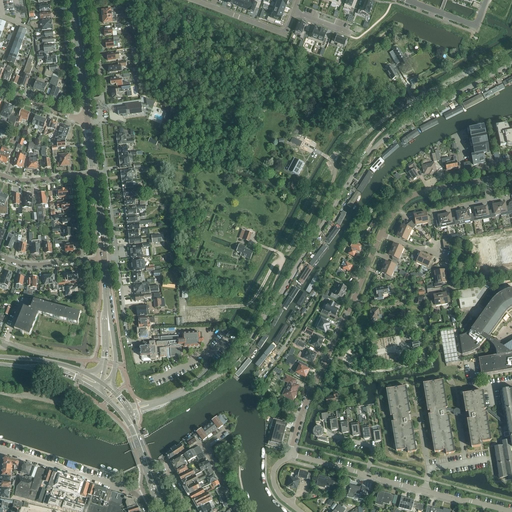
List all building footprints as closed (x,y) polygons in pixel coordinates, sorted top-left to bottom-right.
[(246,0),(243,9),(248,11),(252,0),(246,0)] [(252,0),(248,11),(253,13),(256,8),(258,9),(261,3),(252,0)] [(345,4),(344,7),(350,9),(351,8),(354,9),(357,1),(354,0),(346,0),(346,1),(345,0),(344,4),(345,4)] [(360,7),(357,14),(360,15),(361,14),(367,16),(368,13),(369,13),(372,7),(371,7),(372,3),(365,1),(363,8),(360,7)] [(275,2),(273,7),(284,11),(286,7),(286,6),(275,2)] [(273,7),(271,12),(282,17),(282,16),(284,11),(273,7)] [(268,17),(267,20),(274,23),(275,20),(280,22),(282,17),(271,12),(269,17),(268,17)] [(116,15),(102,17),(103,24),(117,22),(116,15)] [(41,21),(42,31),(53,29),(51,20),(41,21)] [(299,22),(294,34),(300,36),(300,38),(303,40),(306,32),(303,31),(306,24),(299,22)] [(121,25),(115,26),(115,28),(104,29),(105,36),(113,35),(113,32),(118,31),(118,29),(121,29),(121,25)] [(310,33),(308,39),(317,42),(321,30),(318,29),(315,28),(313,34),(310,33)] [(321,30),(317,42),(322,44),(321,46),(324,48),(328,39),(325,38),(327,32),(324,31),(321,30)] [(45,36),(37,37),(37,40),(43,39),(46,39),(54,38),(53,37),(53,31),(45,32),(45,36)] [(333,38),(330,44),(334,45),(335,43),(338,44),(337,46),(341,47),(341,45),(345,47),(345,45),(346,46),(347,42),(346,41),(347,40),(343,39),(343,38),(341,37),(341,38),(337,36),(336,39),(333,38)] [(106,42),(106,45),(105,45),(106,48),(106,49),(111,48),(117,47),(117,44),(119,44),(119,37),(113,38),(114,41),(106,42)] [(23,41),(16,38),(14,43),(21,45),(24,46),(26,42),(23,41)] [(47,46),(47,43),(54,43),(54,38),(46,39),(43,39),(43,44),(44,44),(44,46),(47,46)] [(47,46),(44,46),(44,50),(39,51),(39,56),(45,55),(49,54),(49,52),(55,51),(54,45),(47,46)] [(399,48),(389,53),(396,64),(399,62),(402,67),(408,63),(399,48)] [(107,54),(107,57),(107,60),(108,60),(108,61),(116,60),(116,56),(117,56),(117,57),(122,56),(121,54),(126,53),(125,49),(116,50),(117,53),(107,54)] [(32,56),(30,55),(23,73),(24,74),(23,78),(20,86),(25,88),(30,76),(33,67),(31,66),(33,60),(31,60),(32,56)] [(39,56),(39,60),(45,59),(46,64),(56,63),(56,56),(53,56),(53,55),(48,56),(49,56),(45,57),(45,56),(39,56)] [(109,69),(108,70),(109,71),(109,72),(109,73),(122,71),(122,67),(127,66),(126,62),(118,63),(118,66),(109,67),(109,69)] [(45,73),(44,75),(45,76),(52,78),(53,74),(52,72),(57,71),(57,66),(45,67),(46,70),(45,73)] [(393,66),(387,70),(392,80),(399,76),(393,66)] [(11,69),(7,68),(6,72),(3,79),(9,81),(12,75),(9,74),(11,69)] [(417,75),(409,79),(412,86),(420,82),(417,75)] [(59,79),(53,76),(49,86),(53,87),(49,97),(57,100),(60,90),(57,89),(59,79)] [(511,77),(502,83),(504,87),(511,82),(511,77)] [(118,78),(111,79),(112,81),(110,81),(110,82),(110,84),(111,84),(111,85),(117,84),(117,86),(127,85),(126,82),(122,83),(121,79),(119,80),(118,78)] [(36,83),(33,82),(30,90),(33,91),(34,89),(44,93),(47,85),(37,81),(36,83)] [(112,91),(112,94),(112,97),(113,98),(117,98),(117,99),(121,98),(121,97),(121,92),(131,91),(130,85),(120,87),(120,90),(112,91)] [(503,85),(482,95),(484,99),(505,89),(503,85)] [(481,95),(462,105),(465,111),(484,101),(481,95)] [(155,102),(146,98),(147,105),(153,108),(155,102)] [(141,103),(129,105),(130,115),(142,113),(144,113),(144,110),(142,110),(141,103)] [(5,104),(0,116),(8,119),(10,115),(11,116),(11,115),(14,107),(5,104)] [(118,110),(117,110),(118,114),(119,114),(119,115),(123,115),(123,117),(128,116),(128,115),(130,115),(129,105),(126,105),(126,108),(118,109),(118,110)] [(460,106),(443,115),(446,120),(463,112),(460,106)] [(174,109),(168,107),(162,123),(167,126),(174,109)] [(22,119),(23,119),(27,121),(30,113),(22,109),(17,122),(20,123),(22,119)] [(41,118),(36,116),(32,125),(35,126),(34,129),(37,130),(38,127),(41,118)] [(41,118),(38,127),(44,129),(47,120),(41,118)] [(436,119),(419,128),(422,133),(439,125),(436,119)] [(55,130),(57,122),(51,120),(51,121),(49,120),(47,127),(48,128),(55,130)] [(65,141),(70,127),(57,122),(55,130),(57,131),(55,137),(65,141)] [(511,131),(510,132),(506,124),(495,126),(496,130),(497,130),(497,132),(500,146),(504,146),(504,145),(506,145),(507,146),(511,145),(511,131)] [(484,130),(483,126),(469,129),(475,155),(477,155),(483,153),(483,154),(486,153),(489,153),(484,130)] [(120,135),(117,135),(118,145),(127,144),(134,143),(134,140),(126,141),(126,134),(122,135),(121,129),(119,128),(120,135)] [(416,130),(401,141),(404,145),(419,135),(416,130)] [(57,142),(58,147),(66,146),(65,141),(55,137),(55,141),(57,140),(58,142),(57,142)] [(295,141),(293,145),(303,150),(305,146),(295,141)] [(396,144),(381,157),(384,160),(399,147),(396,144)] [(118,147),(119,157),(128,156),(137,155),(136,152),(130,152),(131,153),(128,153),(128,150),(129,149),(129,147),(128,146),(127,146),(118,147)] [(42,151),(41,151),(42,161),(44,161),(45,168),(51,168),(50,159),(47,160),(46,147),(41,147),(42,151)] [(11,153),(7,151),(4,150),(3,153),(0,161),(6,164),(10,156),(9,156),(11,153)] [(21,155),(18,153),(14,166),(16,166),(17,167),(18,168),(19,167),(20,168),(20,167),(23,168),(25,160),(26,156),(24,155),(25,152),(22,151),(21,155)] [(69,154),(59,155),(60,167),(71,166),(69,154)] [(129,157),(119,158),(121,168),(130,168),(129,157)] [(294,158),(289,168),(292,170),(291,172),(298,176),(305,164),(294,158)] [(450,158),(444,159),(446,171),(449,170),(450,170),(451,170),(452,170),(451,162),(450,158)] [(380,159),(370,170),(374,174),(384,162),(380,159)] [(414,162),(407,166),(410,169),(411,171),(408,173),(410,176),(408,177),(410,181),(413,180),(418,177),(415,171),(418,169),(414,162)] [(424,174),(431,173),(431,174),(436,173),(434,163),(422,166),(423,171),(423,172),(424,172),(424,174)] [(133,181),(132,173),(135,173),(134,168),(129,169),(129,171),(121,172),(122,182),(133,181)] [(357,191),(361,194),(374,175),(369,171),(357,191)] [(142,189),(141,186),(136,186),(136,187),(134,187),(133,186),(135,185),(135,182),(123,183),(123,190),(128,189),(128,191),(134,190),(140,189),(142,189)] [(0,214),(8,215),(8,199),(9,197),(0,193),(2,190),(0,189),(0,214)] [(60,197),(60,198),(68,197),(68,196),(69,195),(69,194),(68,193),(67,190),(65,190),(60,190),(56,191),(57,198),(60,197)] [(357,191),(347,206),(351,209),(361,194),(357,191)] [(47,205),(46,200),(45,193),(44,193),(43,193),(42,194),(38,194),(39,206),(36,206),(39,224),(44,224),(42,205),(47,205)] [(20,195),(13,195),(13,205),(16,205),(16,209),(19,209),(19,215),(23,215),(23,201),(20,201),(20,195)] [(23,208),(29,208),(29,204),(32,204),(32,195),(31,195),(28,195),(25,195),(25,199),(23,199),(23,208)] [(63,201),(57,201),(58,211),(62,211),(67,210),(67,211),(69,211),(69,210),(70,210),(69,203),(63,204),(63,201)] [(501,215),(501,216),(511,213),(511,201),(511,202),(510,202),(510,203),(509,203),(509,204),(508,205),(508,206),(509,208),(506,209),(505,203),(502,203),(498,203),(501,215)] [(498,203),(495,204),(495,205),(493,205),(494,211),(491,212),(491,211),(492,218),(495,217),(495,216),(501,215),(498,203)] [(140,206),(135,206),(135,207),(126,208),(126,215),(137,214),(137,209),(139,209),(141,209),(141,208),(146,208),(145,205),(140,206)] [(480,206),(477,208),(474,209),(476,215),(473,215),(472,214),(473,220),(473,222),(483,220),(480,206)] [(491,212),(488,212),(487,207),(484,207),(480,206),(483,220),(492,218),(491,211),(490,211),(491,212)] [(462,210),(458,212),(456,212),(457,218),(454,219),(454,218),(455,225),(459,224),(459,223),(464,222),(462,210)] [(472,215),(469,216),(468,210),(466,211),(466,210),(462,210),(464,222),(473,220),(472,214),(472,215)] [(343,212),(336,224),(340,226),(347,214),(343,212)] [(432,226),(430,219),(427,220),(426,212),(424,213),(423,212),(421,213),(420,214),(422,224),(428,223),(428,226),(432,226)] [(416,214),(414,215),(415,220),(412,221),(410,223),(414,228),(416,226),(422,225),(422,224),(420,214),(419,214),(416,213),(416,214)] [(436,221),(437,229),(446,227),(444,213),(440,215),(440,216),(438,216),(439,222),(436,222),(436,221)] [(454,219),(451,219),(450,214),(448,214),(444,213),(446,227),(455,225),(454,218),(454,219)] [(62,215),(51,216),(51,220),(55,220),(55,221),(62,220),(62,224),(71,223),(71,222),(72,222),(71,220),(71,219),(70,217),(62,218),(62,215)] [(149,224),(149,221),(140,221),(138,222),(138,223),(128,224),(128,230),(140,229),(140,225),(148,225),(148,224),(149,224)] [(408,225),(406,228),(402,226),(401,227),(400,227),(400,230),(399,231),(410,236),(412,230),(414,228),(410,223),(408,225)] [(336,227),(325,242),(329,245),(340,230),(336,227)] [(63,231),(61,231),(61,234),(64,234),(64,238),(72,237),(71,229),(63,230),(63,231)] [(246,231),(242,240),(249,242),(252,233),(246,231)] [(397,237),(407,241),(410,236),(399,231),(399,232),(397,234),(398,235),(397,237)] [(29,233),(29,239),(29,247),(32,247),(33,255),(35,255),(38,255),(38,249),(39,249),(39,242),(35,242),(32,242),(32,238),(32,233),(29,233)] [(14,242),(17,243),(18,235),(14,234),(13,236),(9,234),(6,241),(7,242),(7,244),(6,243),(5,246),(6,246),(5,247),(12,249),(14,242)] [(149,243),(161,242),(161,234),(148,236),(149,243)] [(22,236),(18,235),(17,243),(20,243),(19,253),(21,253),(22,254),(23,254),(24,254),(25,254),(26,245),(23,244),(24,240),(22,240),(22,236)] [(44,237),(41,238),(41,244),(44,243),(45,254),(48,253),(48,254),(50,254),(51,253),(52,253),(51,244),(46,245),(46,240),(45,240),(44,237)] [(58,242),(55,242),(55,245),(60,244),(60,248),(65,248),(65,252),(73,251),(74,250),(74,248),(73,247),(73,244),(63,245),(62,244),(61,244),(61,241),(58,242)] [(352,247),(348,254),(354,257),(356,252),(356,251),(357,250),(360,251),(362,246),(353,242),(351,247),(352,247)] [(394,244),(393,246),(392,246),(392,249),(391,250),(402,254),(404,249),(394,244)] [(236,251),(241,253),(240,255),(250,259),(253,252),(244,250),(245,247),(239,245),(239,246),(237,245),(235,250),(237,251),(236,251)] [(310,263),(313,266),(328,248),(324,245),(310,263)] [(142,246),(130,247),(131,257),(132,257),(132,259),(140,258),(140,256),(139,257),(139,253),(142,252),(142,246)] [(390,253),(389,255),(394,257),(392,260),(398,263),(402,254),(391,250),(389,252),(390,253)] [(426,255),(423,253),(423,254),(421,253),(419,258),(416,256),(413,262),(421,266),(426,256),(426,255)] [(430,257),(430,256),(427,256),(426,256),(421,266),(430,270),(432,264),(430,263),(432,258),(430,257)] [(133,271),(142,271),(141,260),(140,260),(140,258),(132,259),(132,260),(133,271)] [(386,262),(385,264),(384,264),(384,267),(394,272),(398,264),(392,261),(391,264),(386,262)] [(343,268),(349,272),(353,266),(346,262),(343,268)] [(309,265),(299,281),(304,284),(314,268),(309,265)] [(381,273),(386,275),(385,278),(390,280),(394,272),(384,267),(383,268),(381,270),(382,271),(381,273)] [(439,268),(433,269),(433,273),(434,272),(435,278),(445,276),(446,273),(445,273),(444,270),(440,271),(439,268)] [(12,274),(12,273),(9,272),(9,273),(7,272),(4,280),(0,279),(0,285),(7,288),(9,283),(12,274)] [(65,275),(66,281),(67,281),(68,281),(78,280),(77,272),(67,273),(67,274),(65,275)] [(141,272),(133,273),(134,284),(142,283),(141,272)] [(59,284),(55,285),(54,275),(48,276),(49,285),(53,285),(53,290),(56,289),(56,291),(59,290),(59,289),(59,286),(59,284)] [(24,277),(18,276),(15,289),(18,289),(19,285),(22,286),(24,277)] [(48,276),(42,277),(43,285),(41,285),(42,292),(45,291),(45,289),(46,289),(46,285),(49,285),(48,276)] [(435,287),(442,286),(442,283),(447,282),(446,280),(447,280),(446,277),(445,276),(435,278),(436,284),(434,284),(435,287)] [(27,290),(27,297),(33,297),(33,291),(35,291),(35,289),(36,288),(36,285),(38,285),(38,278),(36,278),(36,277),(30,277),(30,278),(27,278),(27,286),(27,287),(27,290)] [(142,285),(134,285),(135,294),(159,292),(158,287),(152,287),(152,288),(149,289),(149,283),(147,283),(142,284),(142,285)] [(337,300),(339,297),(342,299),(347,288),(340,284),(334,295),(332,293),(330,297),(337,300)] [(59,289),(62,289),(63,292),(67,292),(67,297),(73,296),(73,294),(77,294),(77,293),(78,292),(79,292),(79,291),(78,290),(77,290),(77,289),(72,289),(72,287),(65,288),(64,285),(59,286),(59,289)] [(295,287),(283,306),(287,309),(299,290),(295,287)] [(390,287),(387,287),(379,289),(376,290),(376,289),(377,296),(378,295),(378,297),(374,297),(375,301),(383,299),(382,294),(388,293),(391,293),(390,287)] [(484,287),(458,291),(461,309),(474,307),(479,300),(476,298),(484,287)] [(459,336),(462,355),(464,354),(465,354),(467,354),(469,353),(470,353),(472,352),(473,351),(476,350),(478,349),(478,348),(480,347),(481,346),(481,345),(482,345),(483,344),(484,343),(485,341),(486,340),(490,343),(493,346),(496,351),(496,355),(478,358),(481,375),(511,369),(511,341),(503,347),(499,344),(501,342),(495,338),(493,340),(488,337),(505,313),(506,313),(506,312),(507,311),(508,310),(510,309),(511,308),(511,307),(511,288),(511,289),(509,289),(508,290),(507,290),(504,291),(502,292),(501,293),(499,294),(497,295),(495,297),(494,298),(493,299),(492,300),(491,301),(490,302),(471,330),(470,331),(469,332),(468,332),(468,333),(467,333),(466,334),(465,335),(464,335),(462,336),(461,336),(460,336),(459,336)] [(304,292),(297,304),(302,306),(309,294),(304,292)] [(448,306),(451,306),(450,298),(447,299),(446,294),(444,294),(443,293),(440,295),(441,305),(442,305),(447,304),(448,306)] [(432,308),(442,306),(442,305),(441,305),(440,295),(439,295),(436,294),(436,295),(434,296),(435,301),(430,301),(432,308)] [(160,300),(154,301),(155,308),(161,307),(165,307),(165,299),(160,300)] [(14,329),(30,336),(30,335),(39,314),(39,313),(43,314),(43,315),(44,314),(46,314),(46,315),(54,317),(60,318),(60,319),(68,321),(68,320),(72,321),(71,322),(78,324),(81,314),(44,305),(45,303),(34,300),(31,309),(30,308),(30,309),(24,307),(18,322),(15,329),(14,329)] [(328,304),(325,310),(323,310),(321,313),(327,316),(329,313),(335,316),(339,309),(335,307),(336,305),(330,302),(328,304)] [(149,306),(136,307),(137,316),(146,316),(146,309),(149,309),(149,306)] [(284,310),(280,308),(271,325),(274,327),(284,310)] [(378,309),(370,310),(371,320),(372,320),(372,322),(377,322),(376,319),(381,319),(381,315),(379,315),(378,309)] [(293,310),(287,319),(291,321),(297,313),(293,310)] [(327,331),(329,327),(328,327),(330,324),(327,323),(329,319),(321,315),(319,319),(321,320),(317,329),(325,333),(326,330),(327,331)] [(147,328),(150,327),(149,323),(154,323),(154,318),(138,318),(139,323),(139,324),(140,328),(147,328)] [(284,324),(273,342),(277,344),(288,327),(284,324)] [(150,327),(147,328),(147,329),(139,330),(139,338),(143,338),(143,342),(148,342),(148,332),(150,332),(150,327)] [(312,336),(314,331),(307,328),(305,332),(312,336)] [(453,330),(440,332),(442,345),(445,364),(458,362),(453,330)] [(178,336),(158,337),(159,342),(156,342),(156,344),(154,344),(154,341),(143,342),(143,346),(139,346),(140,350),(137,350),(137,353),(140,353),(140,357),(141,357),(142,360),(143,361),(150,361),(150,360),(156,359),(155,357),(159,357),(159,358),(166,357),(165,348),(170,348),(171,357),(182,356),(181,347),(184,347),(184,348),(201,347),(201,342),(203,342),(204,341),(204,339),(203,338),(201,338),(200,332),(183,333),(183,339),(178,340),(178,336)] [(268,337),(264,335),(256,347),(260,349),(268,337)] [(319,349),(321,345),(322,343),(324,339),(316,335),(311,345),(319,349)] [(296,340),(294,343),(297,345),(303,348),(305,344),(296,340)] [(259,367),(275,348),(272,345),(256,364),(259,367)] [(312,363),(317,354),(308,349),(303,358),(312,363)] [(296,359),(289,356),(286,362),(293,366),(296,359)] [(248,358),(235,373),(239,377),(252,361),(248,358)] [(305,367),(306,365),(299,361),(297,365),(295,368),(295,369),(295,370),(295,371),(296,372),(297,372),(296,373),(305,377),(309,370),(306,369),(305,367)] [(295,394),(298,386),(292,383),(294,380),(286,376),(284,380),(289,383),(283,395),(293,400),(293,399),(294,399),(296,396),(295,395),(296,394),(295,394)] [(432,383),(432,382),(428,383),(424,383),(424,384),(429,411),(428,411),(429,411),(430,413),(430,415),(429,415),(429,416),(429,415),(435,452),(435,453),(435,452),(443,451),(443,450),(445,450),(446,454),(453,453),(454,453),(454,452),(453,452),(447,416),(448,416),(447,415),(446,415),(446,411),(448,411),(453,412),(454,414),(456,415),(458,416),(460,415),(465,416),(468,416),(469,420),(468,420),(468,421),(468,420),(473,447),(472,447),(472,448),(473,448),(480,446),(480,442),(482,442),(482,443),(489,441),(490,441),(489,441),(485,414),(485,413),(485,414),(484,414),(484,413),(489,412),(502,423),(507,422),(508,425),(509,432),(504,433),(504,437),(510,436),(511,441),(509,441),(509,440),(502,441),(503,446),(501,446),(494,447),(495,454),(496,454),(497,460),(496,460),(498,468),(499,468),(500,474),(499,474),(499,478),(506,477),(508,477),(511,477),(511,459),(511,457),(511,458),(510,452),(511,452),(510,447),(511,447),(511,389),(510,390),(508,390),(508,389),(502,390),(502,391),(500,391),(503,406),(505,406),(507,420),(502,421),(489,410),(484,411),(483,410),(484,410),(485,410),(485,409),(484,409),(481,392),(482,392),(482,391),(481,391),(474,393),(472,394),(471,393),(464,394),(464,395),(467,412),(466,412),(467,413),(468,413),(465,414),(460,412),(460,411),(459,409),(458,409),(457,409),(455,409),(454,410),(449,409),(445,409),(446,408),(442,381),(442,380),(441,380),(441,381),(434,382),(434,383),(432,383)] [(397,451),(405,450),(405,449),(407,449),(408,453),(415,452),(415,451),(412,433),(410,424),(411,424),(411,423),(410,423),(408,416),(408,414),(408,413),(409,413),(405,387),(404,387),(397,388),(397,389),(395,389),(395,388),(387,389),(387,390),(391,415),(391,416),(392,416),(393,419),(393,420),(393,422),(392,422),(392,423),(393,423),(397,450),(397,451)] [(334,396),(325,397),(327,405),(335,404),(334,398),(338,398),(337,392),(333,393),(334,396)] [(226,423),(220,416),(217,418),(212,421),(213,422),(202,431),(206,436),(217,428),(219,429),(223,426),(222,425),(226,423)] [(339,430),(337,418),(337,417),(336,417),(329,418),(330,424),(331,424),(332,431),(338,430),(337,430),(338,430),(338,431),(339,430)] [(270,437),(269,443),(274,444),(273,446),(272,447),(275,448),(275,447),(280,449),(281,443),(284,436),(284,435),(285,432),(286,431),(285,431),(286,428),(281,427),(282,422),(274,420),(274,419),(273,419),(273,421),(271,427),(276,428),(276,429),(274,438),(272,437),(272,438),(270,437)] [(341,427),(343,434),(348,433),(349,432),(349,433),(350,433),(347,419),(347,420),(340,421),(341,427)] [(352,429),(353,437),(359,436),(359,435),(360,435),(360,436),(358,422),(358,423),(351,424),(352,430),(352,429)] [(369,426),(362,427),(363,432),(364,440),(370,439),(370,438),(371,438),(371,439),(369,425),(369,426)] [(318,440),(327,442),(326,436),(327,437),(327,436),(323,435),(323,433),(324,433),(324,432),(324,431),(324,430),(323,430),(323,429),(323,428),(322,428),(322,427),(321,427),(320,426),(319,426),(318,426),(317,426),(316,427),(315,427),(314,428),(314,429),(313,429),(313,430),(313,431),(313,432),(313,433),(313,434),(314,435),(315,436),(316,437),(317,437),(318,437),(317,440),(318,440)] [(380,429),(373,430),(373,435),(374,435),(375,442),(381,441),(382,441),(382,442),(380,428),(380,429)] [(197,433),(194,435),(194,436),(196,438),(199,436),(203,441),(207,438),(206,436),(202,431),(201,429),(197,433)] [(187,438),(184,441),(186,445),(188,444),(189,446),(196,441),(195,439),(193,437),(188,440),(187,438)] [(172,451),(166,455),(169,460),(173,457),(175,456),(176,455),(179,453),(184,450),(181,444),(176,447),(175,446),(170,449),(172,451)] [(198,446),(193,450),(196,456),(203,452),(200,447),(198,446)] [(193,450),(188,452),(192,459),(193,460),(194,460),(193,459),(197,457),(196,456),(193,450)] [(188,452),(184,455),(187,460),(188,462),(192,459),(188,452)] [(174,460),(171,462),(171,463),(171,464),(172,465),(173,465),(173,466),(185,460),(183,455),(174,460)] [(5,457),(3,458),(3,462),(3,464),(12,465),(12,466),(14,466),(15,463),(10,462),(11,459),(5,457)] [(18,470),(19,463),(18,461),(11,459),(10,462),(15,463),(14,466),(14,469),(18,470)] [(185,460),(173,466),(174,468),(176,471),(186,466),(188,465),(187,463),(185,460),(186,460),(185,460)] [(198,466),(192,470),(195,475),(197,475),(202,472),(204,471),(211,468),(207,461),(207,462),(201,465),(198,466)] [(24,463),(20,473),(29,476),(32,466),(24,463)] [(19,477),(33,481),(33,480),(32,479),(33,477),(34,477),(38,468),(32,466),(29,476),(28,476),(25,475),(25,476),(20,475),(19,477)] [(176,471),(179,476),(189,471),(188,470),(186,466),(176,471)] [(38,488),(40,488),(47,471),(38,468),(34,477),(33,477),(32,479),(33,480),(33,481),(30,490),(37,492),(38,488)] [(211,468),(204,471),(206,476),(207,477),(214,474),(211,468)] [(181,481),(182,482),(195,475),(192,469),(189,471),(179,476),(181,480),(181,481)] [(16,478),(16,476),(14,475),(14,474),(12,474),(12,472),(12,471),(2,470),(2,474),(1,476),(11,477),(16,478)] [(35,502),(42,504),(52,472),(47,471),(40,488),(38,488),(37,492),(34,501),(35,502)] [(298,476),(297,475),(296,476),(295,478),(290,477),(287,487),(297,489),(300,480),(298,479),(298,477),(307,479),(309,473),(299,471),(298,476)] [(47,505),(58,474),(52,472),(42,504),(47,505)] [(58,474),(54,487),(80,496),(84,483),(65,477),(58,474)] [(214,474),(206,478),(209,483),(210,485),(218,481),(214,474)] [(195,475),(182,482),(185,488),(206,478),(207,477),(206,476),(199,479),(197,475),(195,475)] [(324,486),(331,488),(330,491),(335,492),(336,488),(336,489),(335,488),(337,481),(328,479),(325,479),(326,478),(319,476),(318,481),(319,481),(318,486),(324,488),(324,486)] [(19,477),(17,486),(17,487),(30,490),(33,481),(19,477)] [(202,480),(185,488),(188,493),(189,495),(210,485),(209,483),(204,485),(204,484),(201,486),(199,487),(198,484),(202,481),(202,480)] [(218,481),(212,484),(213,485),(215,490),(221,487),(218,481)] [(11,483),(1,482),(0,488),(10,490),(9,490),(10,490),(11,483)] [(80,496),(86,498),(89,489),(90,485),(84,483),(80,496)] [(84,509),(82,511),(87,511),(95,487),(91,485),(90,489),(85,505),(84,509)] [(349,489),(348,494),(354,495),(354,494),(361,495),(360,499),(365,500),(368,489),(362,487),(362,489),(359,488),(351,485),(350,489),(349,489)] [(34,501),(37,492),(30,490),(17,487),(15,496),(34,501)] [(100,511),(108,491),(95,487),(87,511),(100,511)] [(221,487),(215,490),(216,491),(217,493),(219,496),(220,496),(225,494),(221,487)] [(11,500),(12,498),(9,497),(10,490),(9,490),(10,490),(0,488),(0,489),(0,497),(1,498),(11,500)] [(203,489),(189,495),(192,500),(192,501),(193,501),(209,493),(209,491),(205,493),(203,489)] [(108,491),(100,511),(105,511),(106,508),(107,508),(112,492),(108,491)] [(382,506),(383,503),(389,505),(390,502),(392,502),(393,496),(390,495),(390,494),(384,493),(384,494),(382,494),(382,492),(379,491),(375,504),(382,506)] [(125,496),(112,492),(107,508),(106,508),(105,511),(120,511),(122,511),(124,511),(122,505),(125,496)] [(208,493),(193,501),(193,502),(195,505),(196,506),(197,509),(209,503),(211,502),(212,501),(208,493)] [(122,505),(124,511),(137,505),(134,499),(125,496),(122,505)] [(51,497),(48,505),(60,508),(63,501),(51,497)] [(398,508),(411,511),(412,508),(418,510),(418,511),(421,511),(423,505),(413,503),(414,501),(401,497),(398,508)] [(13,500),(11,500),(1,498),(0,502),(4,503),(4,506),(7,506),(7,507),(8,507),(8,505),(8,503),(12,504),(13,500)] [(65,500),(62,509),(75,511),(82,511),(84,507),(82,506),(83,504),(81,503),(80,505),(65,500)] [(20,511),(23,503),(14,501),(12,509),(12,508),(10,511),(20,511)] [(0,502),(0,510),(10,511),(12,508),(8,508),(8,507),(7,507),(7,506),(4,506),(4,503),(0,502)] [(209,503),(197,509),(198,511),(211,511),(215,509),(211,502),(209,503)]
